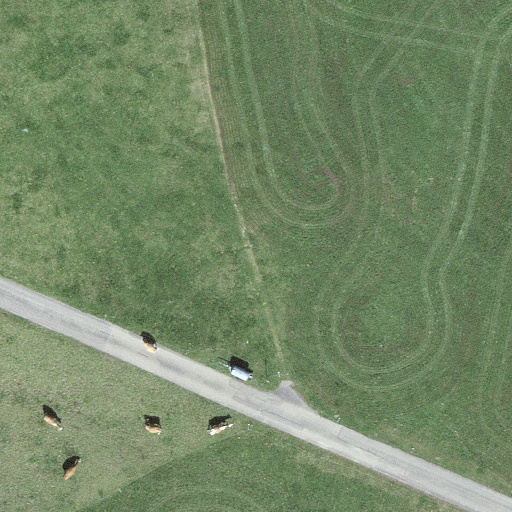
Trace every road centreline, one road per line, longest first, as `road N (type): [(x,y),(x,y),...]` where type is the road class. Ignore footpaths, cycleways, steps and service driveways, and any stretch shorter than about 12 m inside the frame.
road 1 (track): [(0,290),(296,420)]
road 2 (track): [(296,420),(503,511)]
